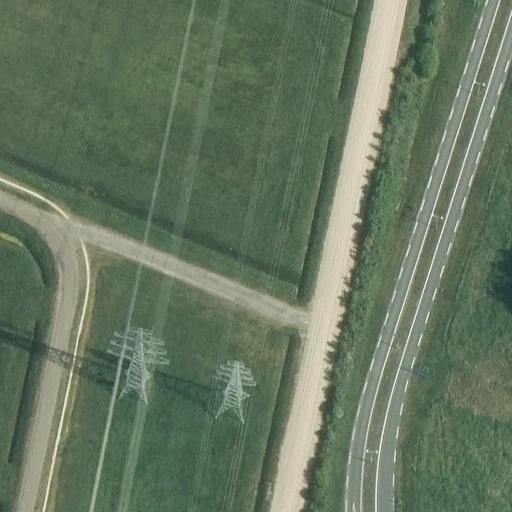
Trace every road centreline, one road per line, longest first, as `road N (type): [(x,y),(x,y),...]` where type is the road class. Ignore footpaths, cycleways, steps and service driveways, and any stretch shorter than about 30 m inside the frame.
road 1 (secondary): [(491,0),(372,379),(351,511)]
road 2 (track): [(389,0),(286,511)]
road 3 (secondary): [(384,511),(398,392),(511,31)]
road 4 (track): [(25,511),(69,271),(62,240),(0,200)]
road 5 (track): [(21,209),(322,329)]
